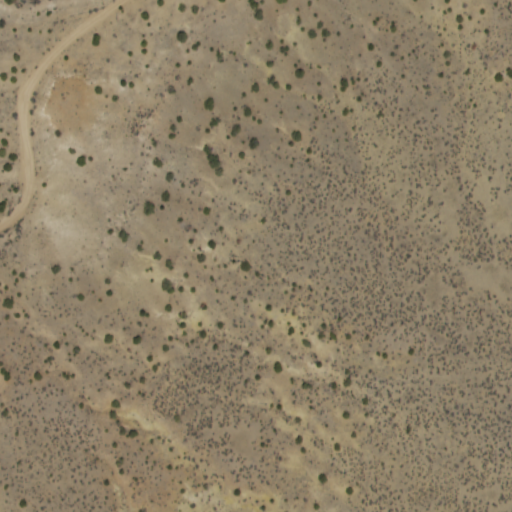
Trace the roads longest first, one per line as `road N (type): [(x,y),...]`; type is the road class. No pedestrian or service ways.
road 1 (track): [(0,183),(33,49)]
road 2 (track): [(0,51),(33,49),(116,0)]
